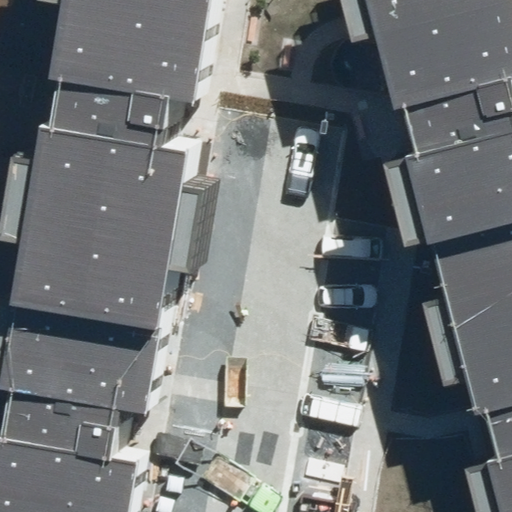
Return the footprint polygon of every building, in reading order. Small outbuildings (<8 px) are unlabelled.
[(45,0),(60,3),(47,77),(61,79),(169,98),(190,102),(208,0),(45,0)] [(511,0),(367,0),(396,106),(404,104),(508,76),(511,75),(511,0)] [(511,75),(508,76),(404,104),(418,155),(381,165),(405,251),(429,245),(511,222),(511,75)] [(6,307),(159,335),(191,153),(160,148),(169,98),(61,79),(52,128),(39,126),(6,307)] [(511,222),(429,245),(475,417),(487,413),(511,406),(511,222)] [(0,393),(13,396),(144,419),(159,335),(6,307),(0,306),(0,393)] [(0,437),(0,511),(128,511),(137,464),(103,458),(111,413),(13,396),(6,438),(0,437)] [(511,511),(511,406),(487,413),(500,461),(467,470),(477,511),(511,511)]
